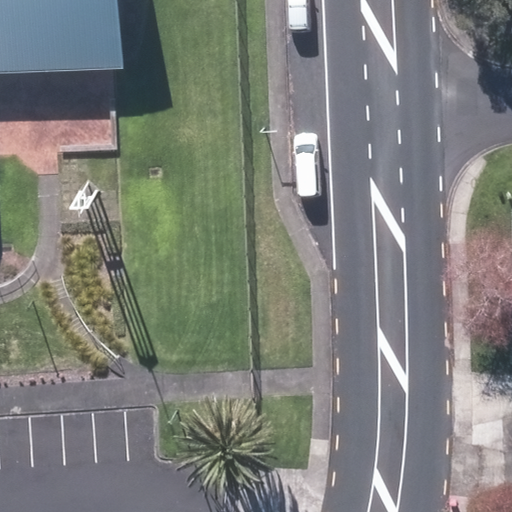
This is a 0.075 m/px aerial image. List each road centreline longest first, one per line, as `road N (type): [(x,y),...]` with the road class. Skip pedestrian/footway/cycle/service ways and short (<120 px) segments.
road 1 (tertiary): [(351,107),(363,511)]
road 2 (residential): [(511,102),(351,107)]
